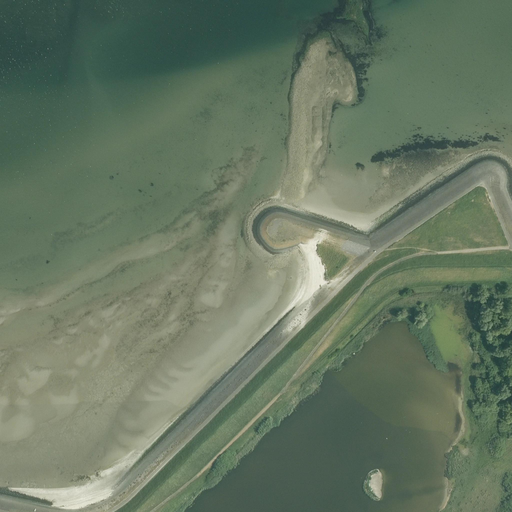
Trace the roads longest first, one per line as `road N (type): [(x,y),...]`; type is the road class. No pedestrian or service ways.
road 1 (track): [(152,511),(248,425),(379,272),(413,256)]
road 2 (track): [(511,274),(393,288),(248,425)]
road 3 (track): [(279,222),(413,256)]
